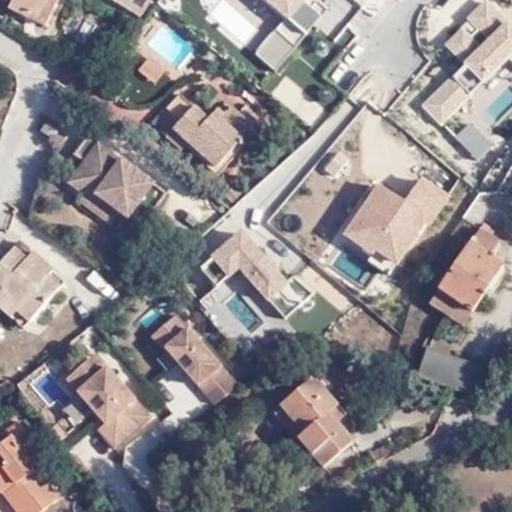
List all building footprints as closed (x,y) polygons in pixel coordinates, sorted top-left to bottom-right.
[(59,0),(12,0),(10,4),(45,24),(59,0)] [(150,0),(109,0),(109,1),(137,20),(150,0)] [(306,0),(223,0),(210,16),(277,71),(324,14),(306,0)] [(440,124),(511,60),(511,19),(495,0),(489,0),(444,40),(466,65),(422,103),(440,124)] [(165,22),(148,43),(179,68),(196,48),(165,22)] [(148,55),(138,71),(157,83),(167,67),(148,55)] [(253,130),(244,120),(228,106),(213,121),(178,88),(166,101),(181,113),(164,130),(186,148),(196,137),(204,145),(200,150),(218,167),(227,157),(234,161),(249,146),(242,140),(253,130)] [(360,99),(370,109),(378,99),(368,91),(360,99)] [(181,113),(166,101),(151,118),(164,130),(181,113)] [(445,126),(456,135),(468,122),(457,112),(445,126)] [(250,113),(244,120),(253,130),(242,140),(249,146),(255,150),(272,132),(250,113)] [(458,135),(478,162),(496,150),(475,122),(458,135)] [(154,185),(90,137),(77,155),(84,163),(70,183),(93,199),(97,195),(129,217),(154,185)] [(423,174),(409,198),(378,180),(342,240),(400,274),(449,190),(423,174)] [(482,233),(502,242),(506,237),(488,224),(482,233)] [(253,282),(284,320),(309,299),(249,227),(188,277),(230,328),(238,321),(225,305),(253,282)] [(491,258),(502,242),(482,233),(433,307),(465,329),(505,268),(491,258)] [(0,306),(5,299),(34,324),(63,290),(50,280),(55,273),(36,255),(29,260),(17,251),(0,271),(0,306)] [(50,280),(63,290),(68,284),(55,273),(50,280)] [(241,383),(163,296),(137,319),(214,406),(241,383)] [(0,306),(28,331),(34,324),(5,299),(0,306)] [(67,369),(106,448),(150,426),(111,347),(67,369)] [(426,356),(420,378),(478,397),(486,371),(427,352),(426,356)] [(315,377),(285,406),(307,434),(302,439),(329,468),(356,443),(333,416),(341,409),(315,377)] [(307,434),(285,406),(273,414),(298,441),(302,439),(307,434)] [(53,511),(60,507),(26,463),(39,453),(20,430),(8,438),(13,446),(0,457),(0,499),(9,503),(16,511),(53,511)]
